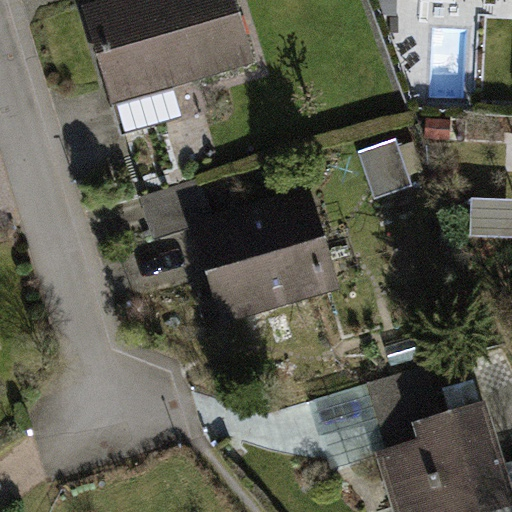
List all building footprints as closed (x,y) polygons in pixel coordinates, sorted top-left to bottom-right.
[(230,0),(127,0),(89,12),(126,135),(188,116),(178,80),(249,59),(230,0)] [(365,155),(379,193),(408,183),(394,145),(365,155)] [(143,197),(152,225),(208,206),(198,179),(143,197)] [(303,199),(203,230),(229,314),(329,283),(303,199)] [(511,511),(511,471),(502,475),(481,406),(442,417),(427,366),(368,384),(389,452),(383,454),(399,511),(511,511)] [(444,388),(450,411),(480,403),(473,380),(444,388)] [(383,454),(389,452),(368,384),(310,401),(330,470),(383,454)]
